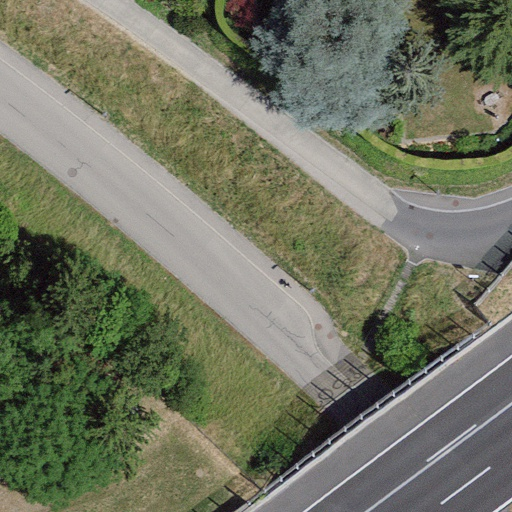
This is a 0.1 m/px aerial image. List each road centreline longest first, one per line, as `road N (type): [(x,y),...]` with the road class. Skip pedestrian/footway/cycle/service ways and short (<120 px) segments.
road 1 (residential): [(471,511),(0,77)]
road 2 (residential): [(511,221),(461,235),(408,225),(88,0)]
